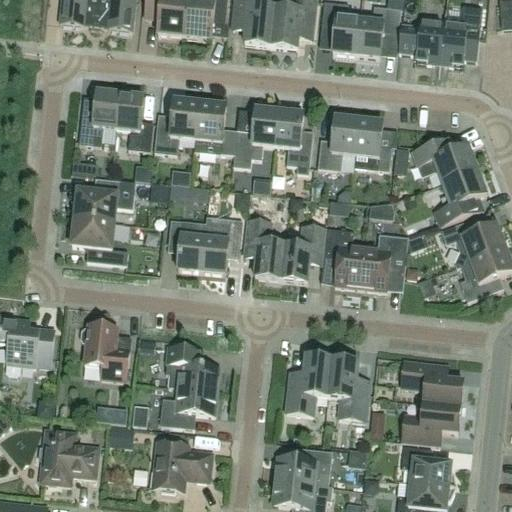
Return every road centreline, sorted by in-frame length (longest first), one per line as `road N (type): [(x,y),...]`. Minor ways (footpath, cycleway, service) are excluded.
road 1 (residential): [(259,315),(29,289),(51,62),(463,109),(494,137)]
road 2 (residential): [(500,339),(259,315)]
road 3 (residential): [(236,511),(259,315)]
road 4 (residential): [(487,511),(500,339)]
